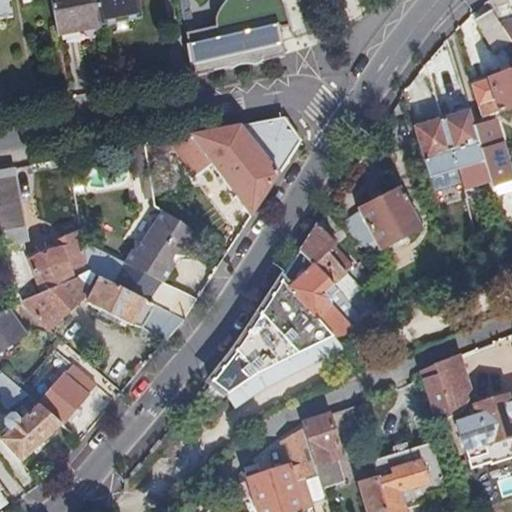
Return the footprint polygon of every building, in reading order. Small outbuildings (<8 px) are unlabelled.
[(0,0),(0,20),(14,18),(10,0),(0,0)] [(52,0),(58,29),(81,24),(82,30),(102,26),(96,0),(52,0)] [(96,0),(102,26),(142,18),(138,0),(96,0)] [(232,0),(230,3),(227,9),(225,12),(222,17),(220,26),(186,34),(194,76),(256,63),(286,55),(280,29),(291,26),(292,30),(294,29),(285,0),(232,0)] [(300,0),(301,2),(303,1),(304,5),(302,6),(311,36),(318,34),(308,0),(300,0)] [(511,44),(511,14),(507,0),(494,0),(488,5),(495,16),(511,44)] [(478,26),(495,56),(511,46),(511,44),(495,16),(478,26)] [(511,75),(472,89),(481,122),(511,111),(511,75)] [(397,114),(404,139),(418,136),(416,130),(410,111),(397,114)] [(468,115),(442,122),(461,186),(488,179),(473,132),(468,115)] [(194,178),(211,166),(251,220),(300,143),(284,120),(144,147),(147,162),(174,148),(194,178)] [(416,130),(418,136),(435,193),(461,186),(442,122),(416,130)] [(511,179),(496,125),(473,132),(488,179),(491,190),(511,183),(511,179)] [(144,147),(129,149),(135,180),(142,179),(144,187),(151,186),(147,162),(144,147)] [(16,170),(0,173),(0,223),(15,308),(23,304),(76,281),(83,278),(90,275),(84,245),(82,234),(57,244),(53,236),(30,242),(16,170)] [(511,183),(491,190),(494,199),(511,193),(511,183)] [(359,213),(360,215),(345,224),(361,245),(362,244),(372,238),(379,251),(421,229),(402,190),(359,213)] [(125,265),(84,245),(90,275),(100,280),(140,300),(183,322),(193,307),(179,297),(181,294),(163,284),(169,276),(172,257),(190,259),(190,248),(198,235),(164,213),(144,243),(134,242),(134,252),(125,265)] [(317,226),(300,253),(348,305),(363,292),(343,272),(329,256),(337,248),(317,226)] [(238,348),(229,360),(210,384),(226,396),(260,376),(327,343),(333,341),(354,334),(346,325),(349,323),(358,333),(365,329),(354,311),(348,305),(300,253),(293,264),(277,289),(246,335),(238,348)] [(83,278),(92,284),(88,293),(83,302),(89,305),(100,281),(91,280),(90,275),(83,278)] [(131,329),(143,332),(164,345),(183,322),(140,300),(100,280),(90,275),(91,280),(100,281),(89,305),(88,307),(131,329)] [(23,304),(49,332),(83,302),(88,293),(76,281),(23,304)] [(0,355),(26,338),(9,312),(0,317),(0,355)] [(327,343),(260,376),(226,396),(235,407),(266,390),(301,372),(342,351),(333,341),(327,343)] [(472,398),(460,358),(420,375),(436,425),(460,416),(472,398)] [(98,389),(73,367),(39,408),(39,409),(63,429),(98,389)] [(476,434),(481,432),(486,447),(511,438),(511,405),(510,397),(474,409),(475,411),(470,413),(476,434)] [(2,443),(22,465),(63,429),(39,409),(22,425),(16,419),(11,418),(5,423),(6,429),(11,434),(2,443)] [(302,425),(304,431),(322,490),(344,483),(337,460),(341,459),(340,454),(342,454),(331,416),(302,425)] [(288,469),(269,476),(282,511),(305,511),(314,509),(313,506),(326,501),(322,490),(304,431),(280,445),(288,469)] [(371,463),(377,482),(386,511),(405,511),(433,502),(432,498),(444,494),(440,480),(442,479),(430,443),(371,463)] [(258,472),(247,476),(249,483),(261,479),(258,472)] [(261,479),(249,483),(259,511),(282,511),(269,476),(261,479)] [(386,511),(377,482),(361,487),(369,511),(386,511)]
